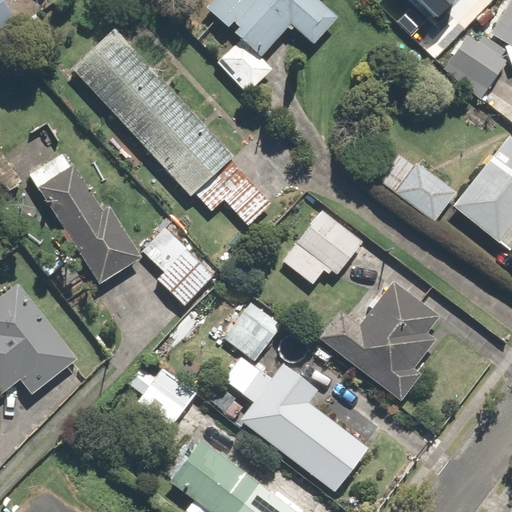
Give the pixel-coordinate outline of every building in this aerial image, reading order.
[(0,0),(0,31),(17,22),(3,0),(0,0)] [(211,0),(204,9),(261,59),(289,26),(313,47),(338,19),(316,0),(211,0)] [(421,0),(437,16),(453,0),(421,0)] [(511,0),(509,0),(489,35),(510,48),(511,51),(511,0)] [(113,31),(71,70),(190,196),(231,157),(113,31)] [(439,78),(479,101),(504,58),(464,34),(439,78)] [(455,209),(506,249),(511,242),(511,146),(508,143),(455,209)] [(99,285),(139,258),(74,161),(34,188),(99,285)] [(450,190),(415,170),(398,200),(432,220),(450,190)] [(326,290),(358,240),(316,213),(284,263),(326,290)] [(181,249),(155,277),(181,300),(207,272),(181,249)] [(449,325),(387,280),(335,352),(397,396),(449,325)] [(0,393),(20,379),(30,392),(75,359),(17,282),(0,294),(0,393)] [(254,360),(275,326),(247,308),(225,342),(254,360)] [(161,437),(191,396),(160,373),(130,415),(161,437)] [(273,379),(241,423),(335,490),(367,445),(273,379)] [(290,511),(196,444),(167,484),(205,511),(290,511)]
